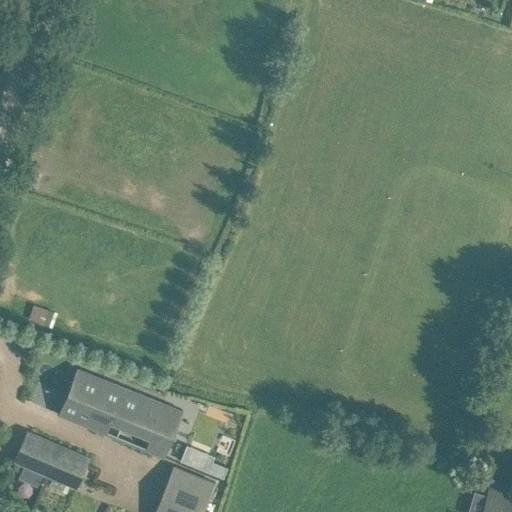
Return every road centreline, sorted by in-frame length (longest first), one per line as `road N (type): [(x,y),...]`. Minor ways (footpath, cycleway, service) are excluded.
road 1 (residential): [(0,147),(47,0)]
road 2 (residential): [(131,460),(0,404)]
